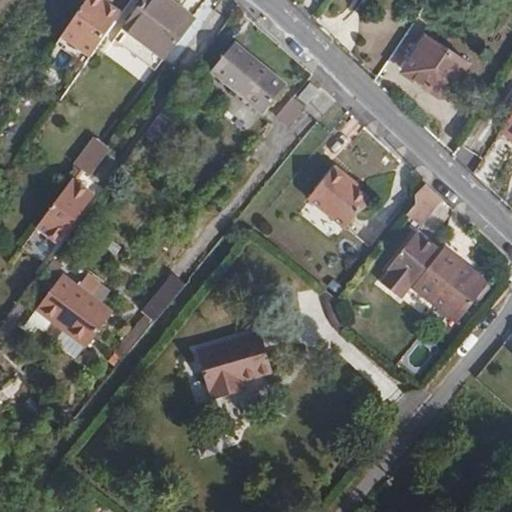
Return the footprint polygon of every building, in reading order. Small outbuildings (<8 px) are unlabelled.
[(87,0),(63,33),(70,38),(90,53),(115,20),(116,19),(121,12),(109,2),(109,0),(87,0)] [(127,28),(163,57),(191,18),(168,0),(142,0),(124,26),(127,28)] [(117,41),(153,69),(163,57),(127,28),(117,41)] [(427,35),(402,72),(436,95),(446,92),(465,61),(427,35)] [(65,47),(86,60),(90,53),(70,38),(65,47)] [(231,40),(208,69),(259,112),(283,83),(231,40)] [(307,88),(300,95),(307,102),(314,94),(307,88)] [(149,105),(133,127),(146,136),(162,115),(149,105)] [(511,141),(511,106),(495,124),(511,141)] [(64,157),(69,161),(79,168),(99,142),(84,132),(64,157)] [(488,148),(478,164),(486,171),(502,152),(495,145),(488,148)] [(338,173),(340,170),(331,162),(303,194),(348,236),(374,208),(351,186),(338,173)] [(354,183),(340,170),(338,173),(351,186),(354,183)] [(61,172),(24,221),(46,236),(82,187),(61,172)] [(401,211),(421,228),(428,218),(442,201),(420,180),(409,192),(408,203),(401,211)] [(464,272),(467,267),(455,258),(447,252),(443,256),(418,237),(390,273),(390,276),(381,288),(401,304),(411,291),(458,327),(487,290),(464,272)] [(51,265),(27,297),(53,317),(52,320),(74,337),(96,308),(100,301),(80,287),(89,275),(77,265),(68,277),(51,265)] [(490,286),(467,267),(464,272),(487,290),(490,286)] [(181,279),(169,269),(138,306),(149,316),(156,308),(181,279)] [(333,296),(325,289),(328,313),(336,329),(345,325),(346,324),(333,296)] [(211,398),(230,392),(228,383),(240,379),(269,371),(256,330),(192,349),(204,390),(209,390),(211,398)] [(228,383),(230,392),(243,389),(240,379),(228,383)]
